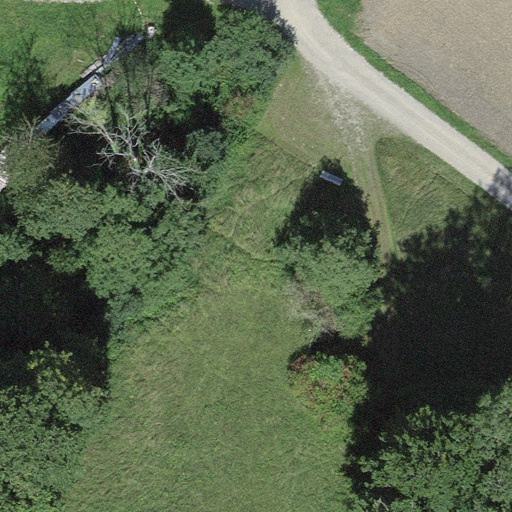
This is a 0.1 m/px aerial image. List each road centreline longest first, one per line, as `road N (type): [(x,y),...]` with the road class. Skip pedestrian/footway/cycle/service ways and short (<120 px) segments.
road 1 (track): [(272,0),(371,72),(410,266),(385,511)]
road 2 (track): [(511,169),(371,72)]
